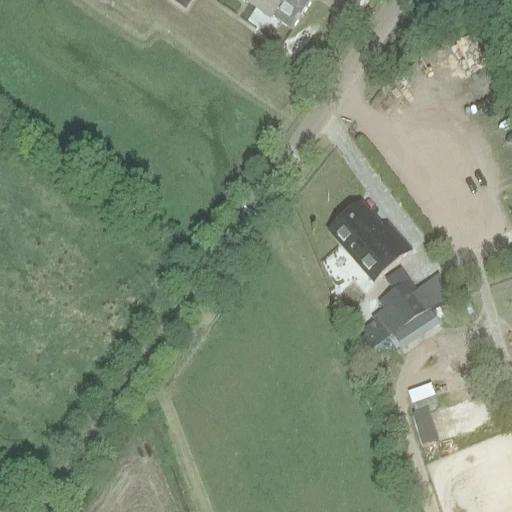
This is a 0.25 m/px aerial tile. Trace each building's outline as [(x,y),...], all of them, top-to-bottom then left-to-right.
[(293,33),(313,3),(308,0),(168,0),(185,11),(192,0),(241,0),(264,16),(265,14),(293,33)] [(382,229),(361,205),(327,235),(373,288),(412,253),(387,225),(382,229)] [(438,277),(416,294),(408,283),(378,306),(383,312),(372,320),(386,341),(424,315),(452,302),(438,277)] [(431,313),(393,339),(402,352),(440,327),(431,313)] [(375,350),(367,337),(353,346),(361,360),(375,350)] [(414,394),(421,410),(444,399),(437,384),(414,394)] [(429,446),(450,440),(440,407),(420,413),(429,446)]
